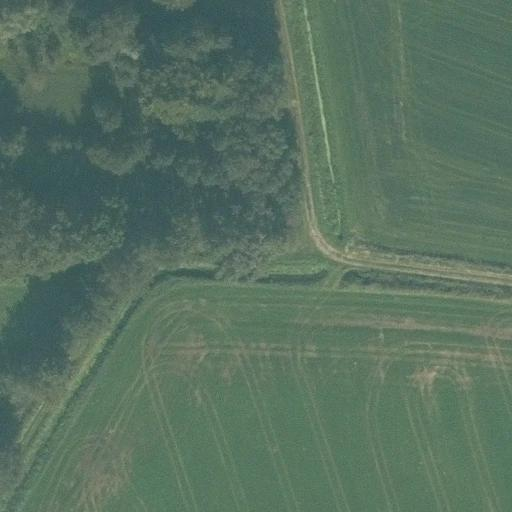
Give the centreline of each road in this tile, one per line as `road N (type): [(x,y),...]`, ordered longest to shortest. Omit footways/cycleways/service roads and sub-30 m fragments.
road 1 (track): [(0,500),(148,254),(302,253),(316,227),(271,0)]
road 2 (track): [(311,236),(334,256),(511,279)]
